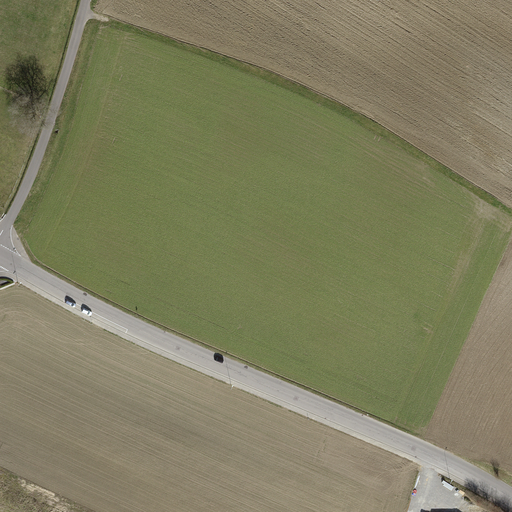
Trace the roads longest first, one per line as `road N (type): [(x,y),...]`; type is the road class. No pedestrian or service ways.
road 1 (residential): [(511,497),(131,325),(0,253)]
road 2 (unclassified): [(87,0),(32,176),(0,235)]
road 3 (track): [(84,13),(242,65)]
